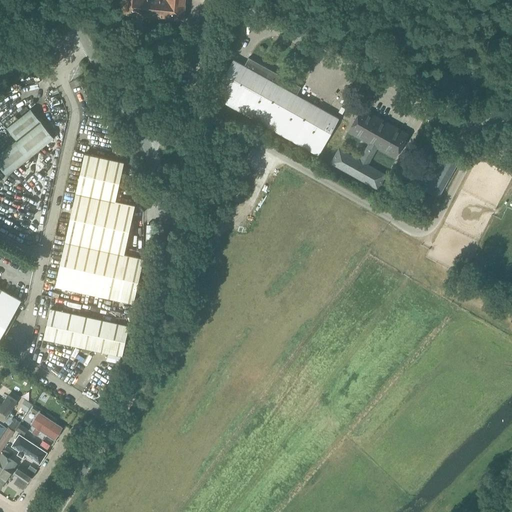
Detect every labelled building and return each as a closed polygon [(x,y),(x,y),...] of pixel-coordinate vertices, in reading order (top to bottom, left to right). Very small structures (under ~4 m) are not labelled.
[(123,0),(122,13),(183,19),(185,0),(123,0)] [(233,59),(213,96),(318,155),(339,118),(297,95),(301,87),(249,57),(244,65),(233,59)] [(442,71),(434,87),(462,102),(470,86),(460,81),(467,68),(459,64),(452,76),(442,71)] [(339,149),(332,162),(378,188),(385,175),(367,165),(377,147),(395,157),(408,134),(362,108),(350,130),(349,131),(370,143),(360,160),(339,149)] [(17,140),(0,153),(0,166),(7,175),(44,146),(54,138),(31,109),(7,128),(17,140)] [(433,165),(421,187),(438,197),(461,156),(449,150),(439,168),(433,165)] [(65,241),(124,254),(135,205),(115,200),(124,162),(85,153),(65,241)] [(134,302),(136,293),(116,289),(118,280),(120,271),(122,262),(124,254),(65,241),(56,285),(134,302)] [(144,258),(124,254),(122,262),(142,267),(144,258)] [(142,267),(122,262),(120,271),(140,275),(142,267)] [(120,271),(118,280),(138,284),(140,275),(120,271)] [(116,289),(136,293),(138,284),(118,280),(116,289)] [(0,288),(0,338),(21,300),(0,288)] [(50,308),(44,338),(122,356),(129,326),(50,308)] [(14,418),(10,425),(15,429),(20,421),(14,418)] [(20,424),(17,430),(24,434),(27,429),(20,424)] [(0,452),(13,432),(8,428),(0,440),(0,452)] [(7,446),(3,451),(10,456),(14,451),(7,446)] [(33,474),(20,465),(14,473),(27,482),(33,474)]
